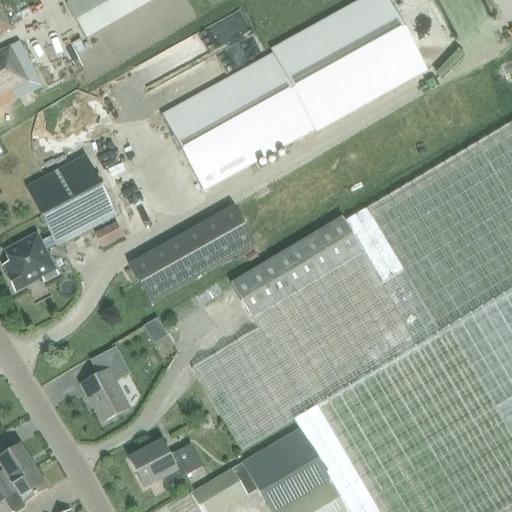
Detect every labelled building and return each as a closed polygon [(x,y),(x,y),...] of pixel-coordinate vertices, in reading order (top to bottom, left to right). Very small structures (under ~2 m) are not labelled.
[(43,0),(21,0),(26,10),(44,1),(43,0)] [(73,0),(67,4),(83,30),(88,40),(157,0),(73,0)] [(274,56),(162,117),(203,192),(253,165),(252,163),(314,129),(315,131),(426,70),(387,0),(370,0),(273,54),(274,56)] [(511,0),(485,0),(496,19),(511,10),(511,0)] [(0,110),(41,88),(19,44),(0,53),(0,110)] [(297,420),(302,429),(345,511),(511,511),(511,123),(344,223),(363,254),(252,320),(258,331),(191,370),(241,453),(297,420)] [(85,157),(26,188),(51,237),(57,247),(57,248),(116,217),(85,157)] [(146,180),(158,205),(179,195),(167,170),(146,180)] [(234,208),(129,267),(141,289),(150,305),(179,289),(255,247),(234,208)] [(363,254),(344,223),(342,219),(231,285),(251,321),(252,320),(363,254)] [(115,224),(94,235),(101,249),(123,238),(115,224)] [(9,263),(3,267),(8,276),(6,277),(12,289),(15,294),(24,289),(42,279),(44,283),(58,275),(46,253),(41,243),(36,235),(3,253),(9,263)] [(210,282),(183,298),(188,307),(216,291),(210,282)] [(111,371),(82,386),(90,403),(93,402),(104,424),(129,410),(114,380),(124,375),(120,366),(111,371)] [(345,511),(302,429),(241,465),(242,465),(232,471),(190,496),(199,511),(224,511),(248,498),(248,497),(257,492),(269,511),(345,511)] [(163,443),(128,462),(143,491),(163,481),(166,488),(188,477),(202,469),(191,445),(170,456),(163,443)] [(0,489),(35,468),(21,445),(0,457),(0,467),(2,471),(0,472),(0,489)] [(35,468),(0,489),(0,503),(4,501),(11,511),(19,511),(24,509),(26,503),(48,489),(35,468)]
